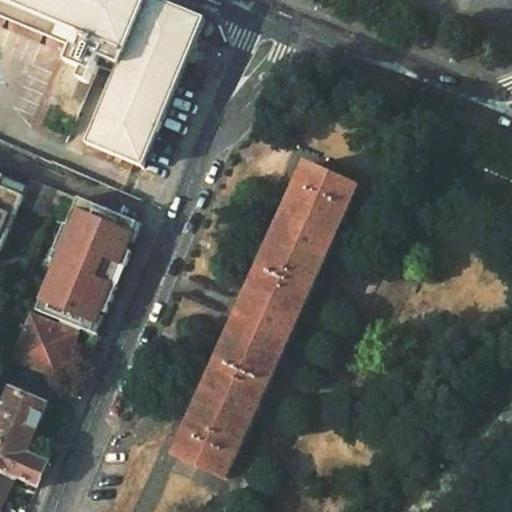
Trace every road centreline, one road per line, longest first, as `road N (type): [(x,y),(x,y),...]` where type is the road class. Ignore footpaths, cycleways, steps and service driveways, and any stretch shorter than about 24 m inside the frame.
road 1 (residential): [(54,511),(263,8)]
road 2 (secondary): [(420,72),(263,8)]
